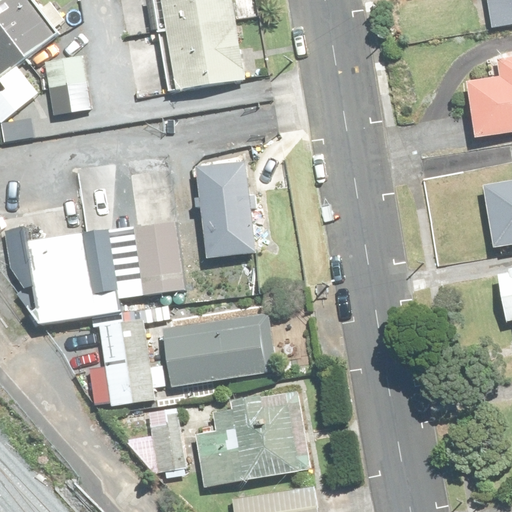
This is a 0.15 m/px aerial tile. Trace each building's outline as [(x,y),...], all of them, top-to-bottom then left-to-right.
[(0,0),(0,59),(53,19),(38,0),(0,0)] [(222,0),(150,0),(164,88),(235,78),(222,0)] [(511,0),(494,0),(497,26),(511,24),(511,0)] [(94,112),(85,60),(47,67),(56,119),(94,112)] [(481,95),(452,99),(460,158),(511,151),(511,76),(479,80),(481,95)] [(246,165),(198,170),(208,261),(256,256),(246,165)] [(511,199),(474,204),(480,268),(511,264),(511,199)] [(85,226),(79,203),(61,208),(67,231),(85,226)] [(180,225),(139,231),(149,299),(190,293),(180,225)] [(114,233),(28,244),(38,321),(124,310),(114,233)] [(511,284),(485,288),(491,337),(504,336),(507,365),(511,364),(511,284)] [(271,319),(164,336),(173,392),(279,376),(271,319)] [(140,323),(99,328),(109,408),(150,403),(140,323)] [(300,402),(218,413),(222,436),(198,439),(206,493),(252,486),(252,484),(311,476),(300,402)] [(188,430),(153,436),(160,478),(194,472),(188,430)] [(323,511),(320,488),(236,501),(237,511),(323,511)]
